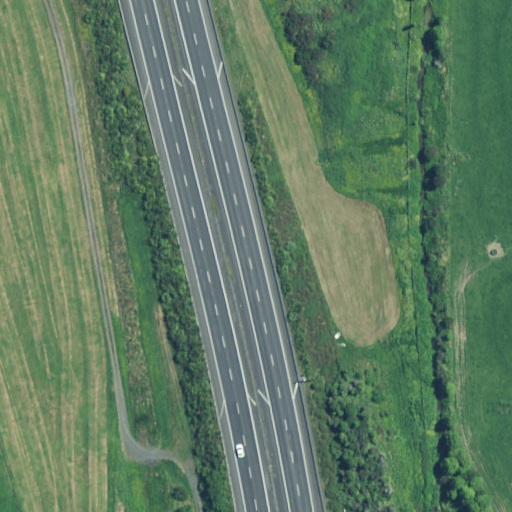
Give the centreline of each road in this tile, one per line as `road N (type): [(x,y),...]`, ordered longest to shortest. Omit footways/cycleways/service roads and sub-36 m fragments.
road 1 (motorway): [(253,511),(142,0)]
road 2 (motorway): [(191,0),(301,511)]
